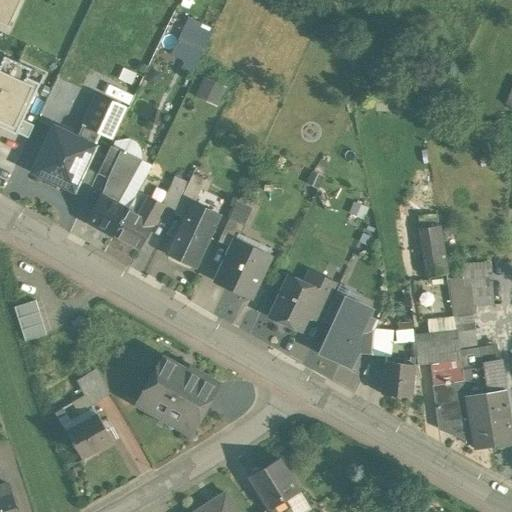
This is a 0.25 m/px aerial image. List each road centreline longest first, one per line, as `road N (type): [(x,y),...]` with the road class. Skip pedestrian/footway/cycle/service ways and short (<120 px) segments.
road 1 (unclassified): [(0,219),(309,393)]
road 2 (unclassified): [(309,393),(511,502)]
road 3 (residential): [(129,511),(309,393)]
